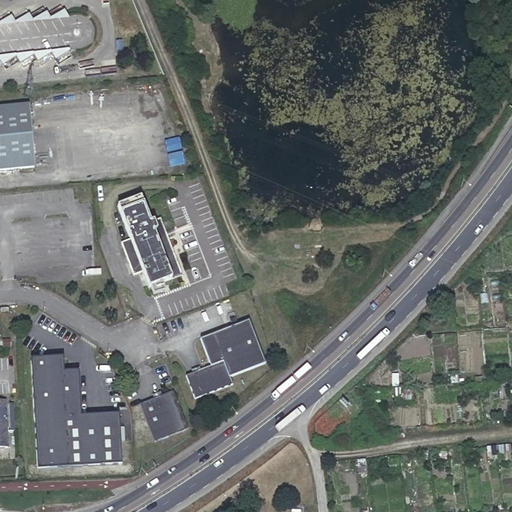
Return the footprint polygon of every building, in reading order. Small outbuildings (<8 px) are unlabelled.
[(65,12),(52,20),(69,18),(65,12)] [(48,13),(34,22),(52,20),(48,13)] [(30,15),(17,24),(34,22),(30,15)] [(69,50),(51,52),(55,59),(69,50)] [(51,52),(34,54),(38,61),(51,52)] [(34,54),(17,56),(21,62),(34,54)] [(17,56),(0,56),(0,58),(3,64),(17,56)] [(0,105),(0,165),(34,163),(30,103),(0,105)] [(143,273),(150,288),(152,287),(164,282),(182,275),(168,238),(166,233),(161,219),(151,223),(141,198),(118,207),(131,240),(122,244),(134,276),(143,273)] [(164,282),(152,287),(155,294),(167,289),(164,282)] [(196,371),(187,375),(183,377),(191,399),(229,383),(226,376),(261,362),(244,319),(196,338),(207,367),(196,371)] [(28,361),(34,455),(88,453),(88,457),(119,455),(118,416),(64,419),(60,360),(28,361)] [(152,398),(160,395),(158,390),(150,394),(152,398)] [(160,395),(152,398),(135,405),(150,442),(185,428),(170,391),(160,395)]
